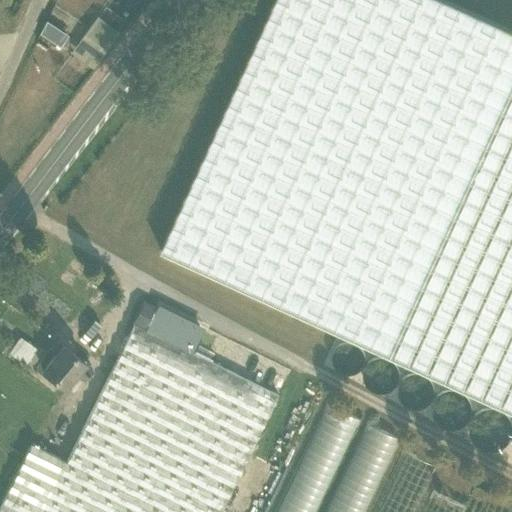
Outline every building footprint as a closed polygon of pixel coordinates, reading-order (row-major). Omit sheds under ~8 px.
[(511,27),(510,32),(439,0),(271,0),(156,253),(511,416),(511,27)] [(99,15),(77,49),(98,63),(120,29),(99,15)] [(41,32),(63,45),(70,32),(48,20),(41,32)] [(144,330),(155,308),(143,302),(132,324),(134,326),(144,330)] [(157,304),(155,308),(144,330),(160,337),(191,352),(203,327),(157,304)] [(0,511),(220,511),(278,395),(191,352),(160,337),(144,330),(134,326),(66,462),(43,509),(8,491),(0,506),(0,511)] [(20,336),(10,351),(26,362),(37,347),(20,336)] [(62,345),(42,370),(64,388),(75,373),(84,381),(92,371),(83,363),(84,363),(62,345)] [(317,511),(356,417),(325,405),(290,493),(301,497),(294,511),(317,511)] [(356,486),(355,481),(353,485),(354,497),(333,498),(333,511),(361,511),(375,484),(375,489),(399,436),(370,423),(361,441),(361,444),(357,454),(369,460),(354,461),(352,466),(363,471),(356,486)] [(43,509),(66,462),(30,445),(8,491),(43,509)]
